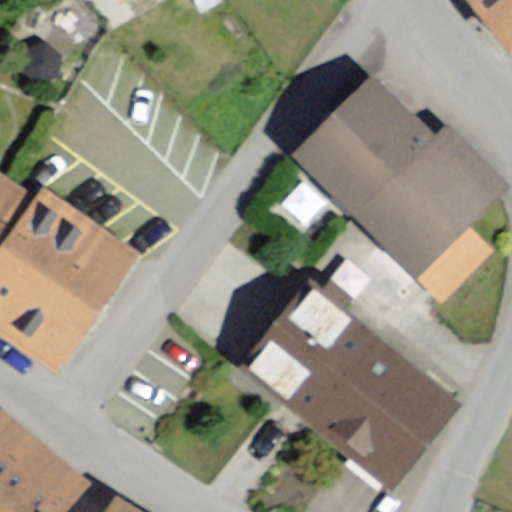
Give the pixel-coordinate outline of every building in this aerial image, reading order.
[(111,0),(116,9),(131,0),(111,0)] [(511,0),(465,0),(511,59),(511,0)] [(288,163),(414,292),(511,198),(511,195),(447,128),(432,143),(373,82),(288,163)] [(0,222),(21,191),(0,176),(0,222)] [(46,191),(0,256),(0,339),(55,379),(141,258),(137,256),(46,191)] [(239,372),(386,493),(461,402),(315,281),(239,372)] [(0,511),(67,511),(87,490),(4,417),(0,421),(0,511)]
